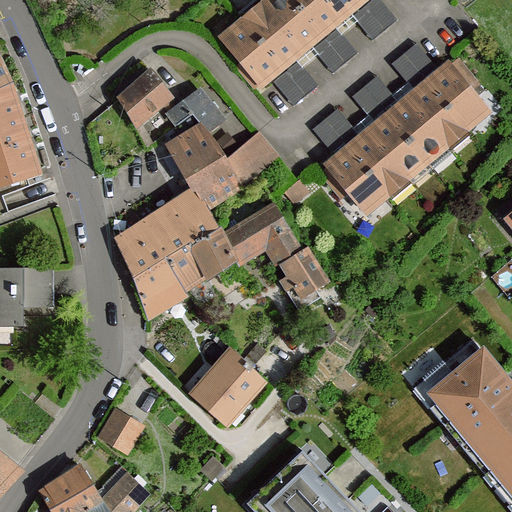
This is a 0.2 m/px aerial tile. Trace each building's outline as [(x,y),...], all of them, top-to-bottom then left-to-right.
[(293,0),(271,0),(265,6),(303,51),(312,44),(323,35),(293,0)] [(327,0),(293,0),(323,35),(336,24),(343,19),(327,0)] [(360,0),(327,0),(343,19),(352,11),(362,3),(360,0)] [(365,0),(362,3),(352,11),(375,40),(399,20),(382,0),(365,0)] [(265,6),(245,22),(284,68),(296,58),(303,51),(265,6)] [(245,22),(225,39),(263,85),(272,78),(284,68),(245,22)] [(323,35),(312,44),(336,74),(360,54),(336,24),(323,35)] [(27,82),(0,25),(0,94),(19,86),(27,82)] [(396,65),(419,92),(429,83),(442,72),(419,45),(396,65)] [(284,68),(272,78),(296,106),(320,86),(296,58),(284,68)] [(442,72),(429,83),(468,129),(488,112),(450,66),(442,72)] [(152,71),(120,100),(137,126),(173,96),(152,71)] [(356,97),(379,124),(390,115),(403,105),(380,78),(356,97)] [(419,92),(410,99),(448,145),(468,129),(429,83),(419,92)] [(0,199),(52,182),(19,86),(0,94),(0,199)] [(172,113),(179,125),(194,114),(204,126),(208,132),(224,120),(200,92),(172,113)] [(403,105),(390,115),(428,161),(448,145),(410,99),(403,105)] [(316,130),(339,158),(351,148),(363,138),(340,111),(316,130)] [(172,145),(204,126),(194,114),(179,125),(166,135),(172,145)] [(379,124),(370,132),(409,178),(428,161),(390,115),(379,124)] [(198,188),(210,209),(244,188),(243,187),(228,160),(220,146),(208,132),(204,126),(172,145),(195,189),(198,188)] [(363,138),(351,148),(389,194),(409,178),(370,132),(363,138)] [(260,133),(228,160),(243,187),(279,157),(260,133)] [(339,158),(330,165),(369,211),(389,194),(351,148),(339,158)] [(195,189),(117,240),(134,275),(169,259),(171,261),(218,230),(220,228),(210,209),(198,188),(195,189)] [(220,228),(218,230),(233,257),(236,263),(269,244),(281,264),(304,250),(277,205),(240,227),(235,219),(220,228)] [(218,230),(171,261),(186,289),(233,257),(218,230)] [(310,247),(304,250),(281,264),(288,276),(281,280),(300,311),(322,297),(318,290),(331,282),(310,247)] [(186,289),(171,261),(169,259),(134,275),(133,276),(147,315),(188,292),(186,289)] [(54,268),(0,268),(0,324),(24,325),(24,306),(55,306),(54,268)] [(497,468),(511,454),(511,385),(475,340),(426,382),(497,468)] [(265,378),(237,352),(196,399),(225,424),(265,378)] [(116,443),(130,418),(118,410),(103,436),(116,443)] [(130,418),(116,443),(129,450),(143,425),(130,418)] [(0,491),(24,465),(0,443),(0,491)] [(361,511),(304,450),(250,503),(258,511),(361,511)] [(511,454),(497,468),(511,486),(511,454)] [(136,511),(137,511),(152,493),(130,474),(110,495),(103,500),(83,467),(63,481),(42,493),(52,511),(136,511)]
